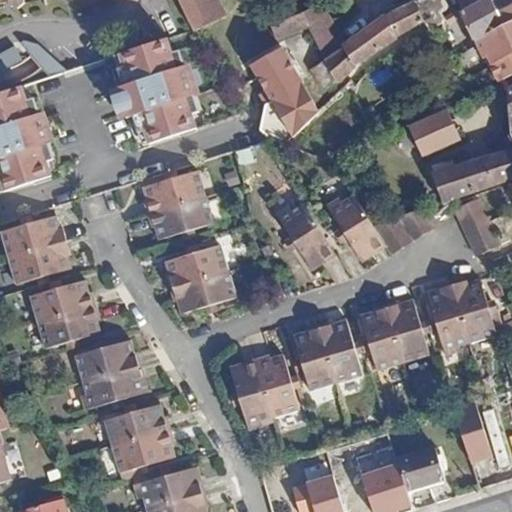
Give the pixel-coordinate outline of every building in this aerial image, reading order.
[(339,79),(346,71),(365,54),(421,22),(410,0),(391,10),(354,35),(327,56),(337,76),(339,79)] [(331,0),(340,17),(363,6),(360,0),(331,0)] [(410,0),(421,22),(447,7),(444,0),(410,0)] [(493,0),(475,0),(463,6),(477,36),(507,22),(497,6),(493,0)] [(507,22),(511,19),(511,0),(508,0),(497,6),(507,22)] [(296,13),(273,23),(280,36),(301,27),(296,13)] [(487,46),(494,59),(511,49),(511,19),(507,22),(477,36),(483,48),(487,46)] [(174,54),(169,37),(126,52),(130,66),(125,68),(131,86),(124,89),(125,93),(132,114),(133,118),(141,115),(150,144),(198,129),(195,117),(190,100),(197,96),(188,69),(180,72),(174,54)] [(251,63),(272,96),(301,78),(281,45),(251,63)] [(22,46),(0,53),(0,87),(32,77),(22,46)] [(511,49),(494,59),(503,76),(511,69),(511,49)] [(183,51),(174,54),(180,72),(188,69),(183,51)] [(130,66),(126,52),(119,54),(125,68),(130,66)] [(326,87),(337,76),(327,56),(312,67),(326,87)] [(29,102),(22,85),(0,92),(0,176),(5,175),(10,190),(52,177),(48,163),(44,148),(51,146),(41,117),(34,119),(29,102)] [(356,92),(373,124),(383,118),(366,87),(356,92)] [(501,137),(511,134),(511,133),(508,92),(496,99),(501,137)] [(132,114),(125,93),(117,96),(124,116),(132,114)] [(202,113),(197,96),(190,100),(195,117),(202,113)] [(36,100),(29,102),(34,119),(41,117),(36,100)] [(447,107),(409,125),(421,154),(459,138),(447,107)] [(296,116),(275,135),(284,140),(302,124),(296,116)] [(444,166),(452,194),(492,181),(511,172),(511,144),(499,149),(444,166)] [(55,160),(51,146),(44,148),(48,163),(55,160)] [(142,199),(147,212),(204,192),(195,166),(175,172),(164,176),(141,184),(145,197),(142,199)] [(5,175),(0,176),(0,181),(3,193),(10,190),(5,175)] [(364,254),(387,239),(379,227),(375,222),(352,189),(344,196),(341,194),(328,201),(342,223),(349,233),(364,254)] [(204,192),(147,212),(151,225),(154,224),(158,237),(182,228),(193,225),(212,218),(204,192)] [(436,214),(438,210),(427,195),(399,214),(418,205),(436,214)] [(456,208),(480,256),(505,243),(481,196),(456,208)] [(310,268),(338,250),(306,200),(294,208),(291,205),(277,214),(290,236),(296,245),(310,268)] [(393,249),(443,218),(438,210),(436,214),(418,205),(399,214),(379,227),(387,239),(393,249)] [(0,227),(0,240),(6,258),(62,239),(58,224),(54,225),(51,213),(29,219),(17,222),(0,227)] [(27,213),(16,216),(17,222),(29,219),(27,213)] [(344,236),(349,233),(342,223),(338,227),(344,236)] [(193,225),(182,228),(183,234),(195,230),(193,225)] [(291,248),(296,245),(290,236),(286,238),(291,248)] [(12,281),(32,276),(45,272),(67,265),(64,253),(67,252),(62,239),(6,258),(12,281)] [(162,272),(167,286),(224,267),(216,241),(196,247),(185,252),(162,259),(164,271),(162,272)] [(183,247),(185,252),(196,247),(195,243),(183,247)] [(224,267),(167,286),(170,299),(174,298),(178,310),(201,302),(213,298),(232,292),(224,267)] [(32,276),(35,284),(47,281),(45,272),(32,276)] [(32,293),(39,319),(96,301),(92,289),(88,290),(84,277),(62,284),(51,287),(32,293)] [(49,280),(51,287),(62,284),(61,277),(49,280)] [(452,284),(469,340),(497,332),(492,312),(489,302),(481,279),(467,283),(466,280),(452,284)] [(460,344),(469,340),(452,284),(428,291),(436,316),(439,326),(447,352),(461,348),(460,344)] [(213,298),(201,302),(203,309),(215,305),(213,298)] [(389,303),(406,361),(432,353),(427,334),(423,324),(415,299),(403,303),(402,299),(389,303)] [(96,301),(39,319),(47,344),(67,340),(79,336),(100,329),(97,316),(100,315),(96,301)] [(379,369),(406,361),(389,303),(374,308),(376,311),(363,315),(370,339),(373,350),(379,369)] [(319,324),(338,382),(363,374),(358,357),(355,345),(348,320),(334,324),(334,320),(319,324)] [(427,334),(433,332),(430,322),(423,324),(427,334)] [(311,391),(338,382),(319,324),(306,328),(308,332),(295,337),(302,360),(305,373),(311,391)] [(78,352),(85,378),(142,361),(138,349),(134,350),(130,335),(107,342),(96,346),(78,352)] [(96,346),(107,342),(106,335),(94,339),(96,346)] [(67,340),(69,346),(81,342),(79,336),(67,340)] [(368,352),(373,350),(370,339),(365,341),(368,352)] [(355,345),(358,357),(364,354),(361,344),(355,345)] [(258,360),(275,416),(300,409),(295,389),(292,378),(284,355),(275,358),(273,355),(258,360)] [(266,419),(275,416),(258,360),(234,367),(241,392),(245,404),(253,430),(266,425),(266,419)] [(296,363),(299,375),(305,373),(302,360),(296,363)] [(87,407),(111,400),(124,396),(149,387),(142,361),(85,378),(89,391),(83,393),(87,407)] [(292,378),(295,389),(300,387),(297,377),(292,378)] [(239,405),(245,404),(241,392),(237,394),(239,405)] [(0,427),(9,424),(0,396),(0,427)] [(111,400),(113,406),(122,404),(126,402),(124,396),(111,400)] [(122,404),(124,411),(136,407),(134,400),(126,402),(122,404)] [(104,417),(111,442),(169,426),(165,413),(163,414),(158,401),(136,407),(124,411),(104,417)] [(169,426),(111,442),(119,469),(139,464),(151,461),(174,453),(171,442),(174,441),(169,426)] [(474,475),(498,469),(488,433),(464,440),(474,475)] [(0,478),(10,476),(0,443),(0,442),(0,478)] [(394,456),(405,488),(441,475),(430,444),(394,456)] [(139,464),(142,471),(153,467),(151,461),(139,464)] [(342,511),(332,462),(304,468),(313,511),(342,511)] [(143,494),(146,506),(204,488),(195,463),(169,471),(158,473),(132,482),(137,495),(143,494)] [(157,466),(158,473),(169,471),(167,463),(157,466)] [(146,506),(147,511),(207,511),(205,501),(207,501),(204,488),(146,506)] [(64,511),(60,496),(22,508),(23,511),(64,511)]
